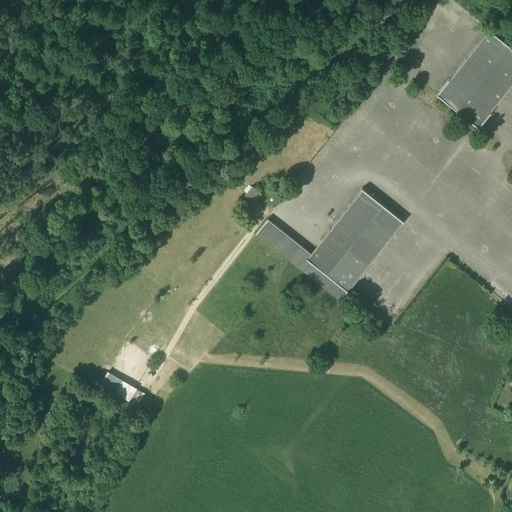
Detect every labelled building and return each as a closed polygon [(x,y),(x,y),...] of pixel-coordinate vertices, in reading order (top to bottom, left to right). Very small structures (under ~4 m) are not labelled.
[(489,30),(449,79),(438,94),(437,93),(437,94),(478,128),(479,127),(479,126),(490,112),(511,84),(511,47),(489,29),(488,30),(489,30)] [(262,193),(252,185),(245,195),(254,202),(262,193)] [(311,252),(268,218),(256,232),(340,300),(348,291),(349,290),(348,290),(403,221),(403,222),(404,221),(362,188),(361,189),(362,189),(311,252)] [(100,380),(129,397),(136,385),(107,368),(100,380)] [(132,394),(136,397),(141,391),(136,388),(132,394)]
